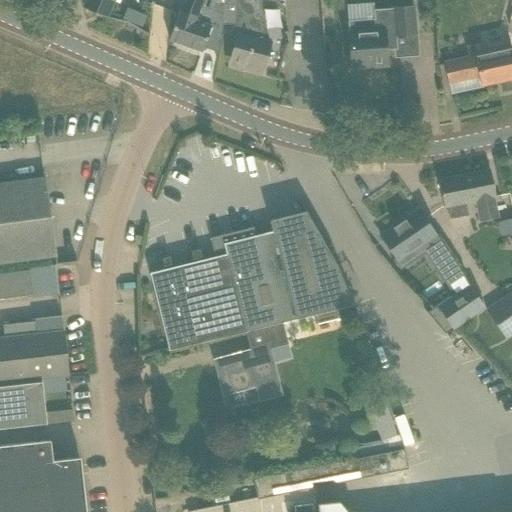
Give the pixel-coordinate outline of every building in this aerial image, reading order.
[(88,0),(85,7),(107,17),(114,0),(88,0)] [(177,21),(170,40),(203,51),(204,47),(217,52),(220,33),(221,25),(222,2),(216,0),(184,0),(179,15),(177,21)] [(222,0),(222,2),(221,25),(235,25),(233,34),(238,35),(232,61),(245,64),(243,70),(262,75),(271,42),(264,40),(266,31),(259,0),(222,0)] [(349,21),(352,69),(374,67),(374,65),(386,64),(386,66),(387,66),(386,50),(398,49),(397,36),(416,35),(414,7),(374,10),(375,19),(349,21)] [(122,17),(141,25),(145,15),(125,8),(122,17)] [(468,58),(446,62),(450,83),(452,93),(482,87),(482,85),(511,78),(511,51),(511,48),(483,54),(481,43),(465,47),(468,58)] [(469,216),(466,203),(476,201),(480,221),(496,217),(492,197),(496,197),(490,169),(438,180),(444,207),(447,207),(450,219),(469,216)] [(0,263),(56,256),(45,177),(0,183),(0,263)] [(381,236),(398,261),(420,246),(448,286),(464,275),(419,210),(381,236)] [(152,272),(150,273),(169,351),(249,331),(281,322),(313,314),(315,324),(339,318),(337,308),(353,304),(338,265),(306,211),(270,220),(273,232),(256,237),(254,227),(211,238),(216,258),(153,273),(152,272)] [(502,237),(511,234),(511,221),(499,224),(502,237)] [(33,297),(59,293),(58,288),(56,265),(30,269),(33,297)] [(446,302),(430,313),(445,331),(459,322),(482,307),(469,287),(446,302)] [(511,331),(511,292),(484,310),(502,338),(511,331)] [(35,318),(35,321),(3,325),(5,338),(0,338),(0,428),(46,423),(41,377),(48,376),(68,374),(64,332),(62,315),(35,318)] [(254,350),(216,361),(225,394),(258,385),(261,399),(281,394),(273,363),(291,358),(287,342),(281,322),(249,331),(254,350)] [(387,403),(371,408),(381,443),(398,439),(387,403)] [(0,511),(86,511),(81,464),(73,458),(53,460),(50,438),(0,443),(0,511)] [(403,447),(255,477),(259,496),(407,466),(403,447)] [(348,511),(338,500),(316,503),(317,511),(348,511)] [(303,504),(294,505),(294,511),(313,511),(313,503),(303,504)]
